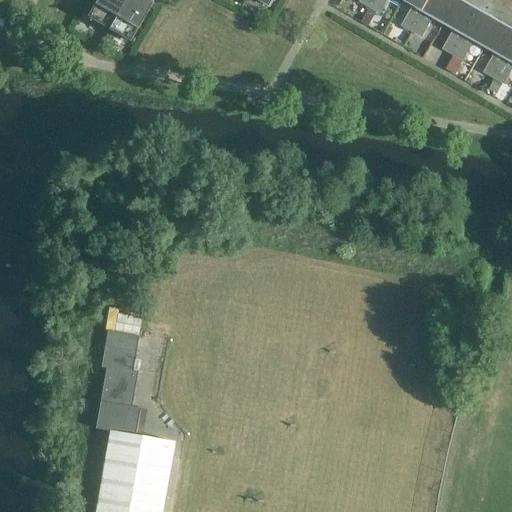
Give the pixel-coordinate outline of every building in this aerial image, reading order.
[(108,30),(124,0),(95,0),(86,18),(108,30)] [(129,42),(151,4),(144,0),(124,0),(108,30),(129,42)] [(374,0),(370,7),(378,12),(387,2),(387,0),(374,0)] [(412,31),(429,0),(403,0),(413,6),(408,15),(404,26),(412,31)] [(444,23),(457,0),(429,0),(412,31),(420,36),(429,26),(434,17),(444,23)] [(453,54),(478,10),(459,0),(457,0),(444,23),(454,29),(449,38),(445,50),(453,54)] [(485,47),(499,22),(478,10),(453,54),(461,59),(470,49),(475,41),(485,47)] [(494,78),(511,46),(511,29),(499,22),(485,47),(495,52),(490,61),(486,73),(494,78)] [(511,46),(494,78),(502,82),(511,73),(511,70),(511,46)] [(160,511),(173,442),(135,436),(139,409),(125,407),(127,397),(133,398),(137,373),(132,372),(138,337),(107,332),(101,368),(106,369),(95,429),(109,432),(94,511),(160,511)]
